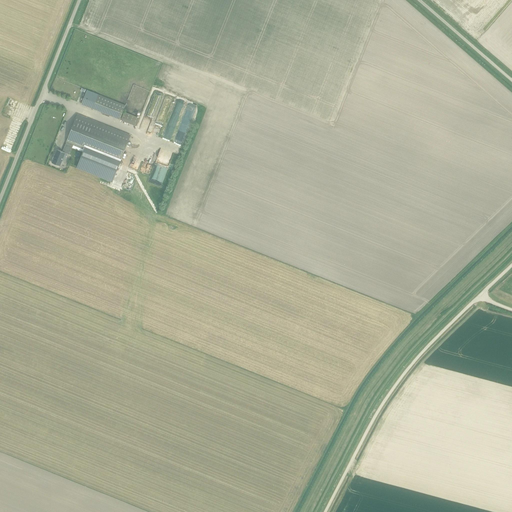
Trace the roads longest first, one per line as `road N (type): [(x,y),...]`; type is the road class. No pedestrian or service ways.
road 1 (unclassified): [(325,511),(394,386),(511,264)]
road 2 (unclassified): [(0,199),(79,0)]
road 3 (unclassified): [(511,80),(419,0)]
